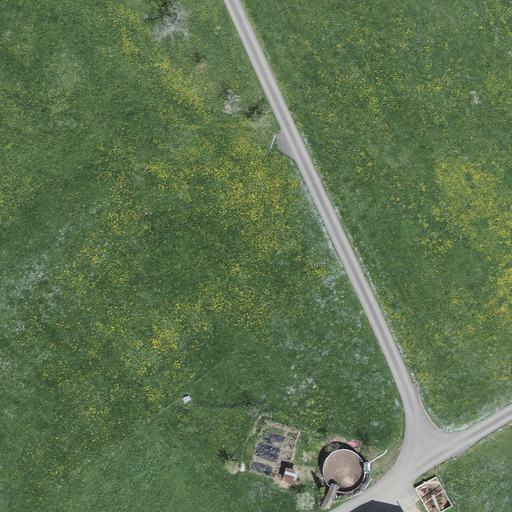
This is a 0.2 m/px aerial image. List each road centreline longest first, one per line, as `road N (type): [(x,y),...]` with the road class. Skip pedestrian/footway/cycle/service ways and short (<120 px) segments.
road 1 (track): [(232,0),(416,409),(427,462)]
road 2 (track): [(511,412),(346,511)]
